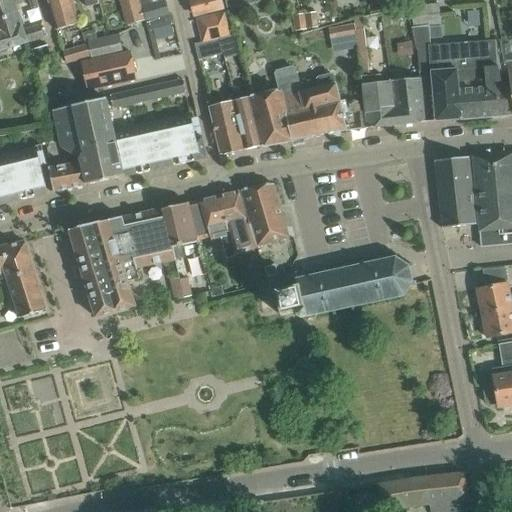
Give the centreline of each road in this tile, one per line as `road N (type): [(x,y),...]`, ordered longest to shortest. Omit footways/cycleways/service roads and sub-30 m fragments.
road 1 (unclassified): [(69,511),(475,449)]
road 2 (unclassified): [(475,449),(419,146)]
road 3 (tertiary): [(220,180),(0,229)]
road 4 (tertiary): [(419,146),(220,180)]
road 5 (residential): [(220,180),(176,0)]
